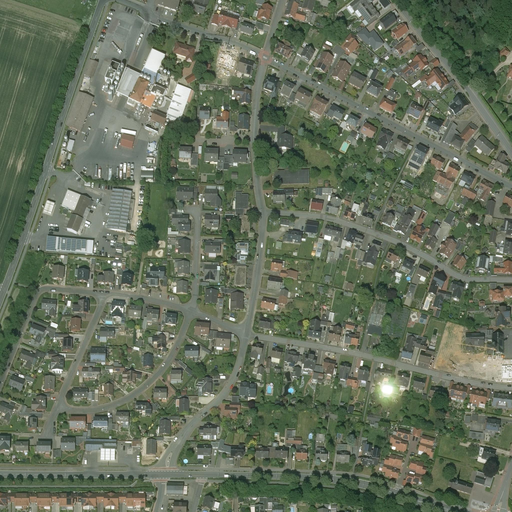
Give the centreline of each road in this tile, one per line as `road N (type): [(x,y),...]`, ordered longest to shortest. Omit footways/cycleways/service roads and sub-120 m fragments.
road 1 (tertiary): [(2,293),(102,0)]
road 2 (residential): [(246,334),(511,388)]
road 3 (residential): [(511,280),(470,280),(341,221),(261,213)]
road 4 (residential): [(511,187),(323,85)]
road 5 (secondary): [(398,495),(331,479),(204,475)]
road 6 (residential): [(511,151),(395,0)]
road 7 (residential): [(191,310),(165,364),(143,387),(107,407),(58,406)]
road 8 (residential): [(246,334),(233,379),(178,440),(162,474)]
road 9 (residential): [(103,293),(39,290),(0,384)]
road 10 (secondary): [(162,474),(0,474)]
road 11 (residential): [(264,56),(146,11)]
road 12 (residential): [(261,213),(246,334)]
road 13 (residential): [(58,406),(103,293)]
